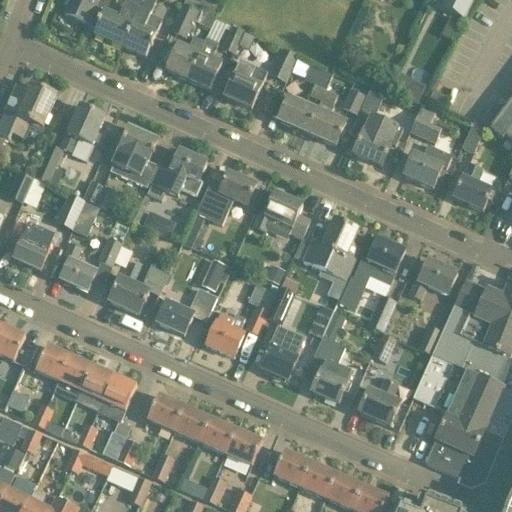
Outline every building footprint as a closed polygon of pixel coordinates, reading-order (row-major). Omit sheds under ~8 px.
[(99,27),(103,16),(104,13),(111,16),(117,2),(112,0),(71,0),(64,17),(96,32),(99,27)] [(99,27),(96,32),(94,37),(123,50),(144,0),(131,0),(128,8),(126,7),(120,20),(111,16),(104,13),(103,16),(99,27)] [(145,60),(162,23),(150,18),(157,0),(144,0),(123,50),(145,60)] [(444,0),(444,2),(465,13),(471,0),(444,0)] [(186,43),(198,15),(182,7),(170,35),(186,43)] [(387,14),(374,8),(358,45),(371,51),(387,14)] [(234,58),(244,35),(232,30),(222,53),(234,58)] [(167,74),(188,84),(207,42),(206,41),(204,45),(193,40),(188,52),(178,48),(167,74)] [(254,40),(251,45),(266,52),(268,47),(254,40)] [(222,68),(211,63),(219,47),(207,42),(188,84),(210,93),(222,68)] [(285,87),(297,60),(281,53),(269,79),(285,87)] [(252,112),(261,91),(267,76),(241,64),(225,100),(252,112)] [(315,70),(309,86),(314,88),(323,92),(330,77),(323,73),(315,70)] [(417,106),(424,89),(397,76),(389,94),(417,106)] [(57,99),(32,88),(28,95),(17,90),(0,127),(0,151),(4,141),(10,144),(13,137),(23,142),(30,126),(42,131),(57,99)] [(320,105),(322,106),(327,94),(323,92),(314,88),(309,100),(320,105)] [(358,120),(367,101),(360,98),(350,93),(344,106),(341,112),(345,114),(358,120)] [(443,110),(447,100),(433,93),(428,103),(443,110)] [(347,127),(329,119),(338,99),(327,94),(322,106),(318,114),(308,137),(337,150),(347,127)] [(370,94),(367,101),(358,120),(350,138),(360,142),(353,157),(381,169),(391,148),(395,150),(403,134),(374,120),(383,100),(370,94)] [(511,99),(490,130),(494,134),(502,140),(504,137),(511,143),(511,99)] [(279,124),(308,137),(318,114),(289,101),(279,124)] [(81,110),(69,136),(66,135),(59,151),(72,157),(79,143),(92,149),(104,120),(81,110)] [(409,136),(435,148),(442,134),(429,128),(434,117),(421,110),(409,136)] [(130,131),(120,153),(110,176),(147,192),(157,169),(148,165),(158,144),(130,131)] [(473,158),(482,136),(470,131),(461,152),(473,158)] [(62,154),(49,148),(35,181),(48,187),(62,154)] [(433,192),(443,172),(446,173),(452,160),(427,149),(422,160),(414,157),(404,179),(433,192)] [(151,189),(146,198),(150,200),(161,205),(165,195),(179,201),(182,194),(196,200),(202,187),(199,186),(208,166),(180,153),(172,172),(160,167),(150,188),(151,189)] [(482,214),(491,194),(476,187),(482,173),(468,166),(462,181),(453,201),(482,214)] [(33,182),(38,171),(32,168),(26,171),(23,178),(33,182)] [(247,209),(257,188),(230,175),(220,197),(208,191),(195,218),(222,230),(233,203),(247,209)] [(23,207),(34,183),(19,177),(8,201),(23,207)] [(91,185),(83,203),(108,214),(116,196),(91,185)] [(71,232),(83,203),(68,196),(54,224),(71,232)] [(302,208),(275,196),(265,218),(259,215),(252,231),(266,236),(267,234),(287,243),(288,238),(302,244),(311,223),(298,217),(302,208)] [(137,227),(150,200),(146,198),(145,198),(142,205),(133,225),(137,227)] [(4,220),(9,208),(0,204),(0,236),(7,221),(4,220)] [(163,221),(150,216),(144,230),(157,236),(163,221)] [(190,252),(190,251),(195,240),(203,224),(194,221),(182,248),(190,252)] [(352,247),(358,233),(334,223),(323,249),(311,244),(302,266),(346,285),(361,252),(352,247)] [(40,274),(49,254),(55,240),(22,225),(15,241),(21,243),(13,262),(40,274)] [(112,272),(122,248),(108,242),(98,265),(112,272)] [(395,277),(405,255),(377,242),(367,263),(361,261),(351,284),(365,290),(374,268),(395,277)] [(88,296),(98,275),(76,265),(82,252),(71,247),(64,262),(69,264),(60,283),(88,296)] [(214,264),(209,274),(222,281),(227,270),(214,264)] [(447,300),(457,277),(428,264),(419,285),(415,283),(408,299),(421,305),(427,291),(447,300)] [(138,318),(148,296),(159,300),(169,278),(143,267),(134,287),(120,281),(109,304),(138,318)] [(285,274),(273,268),(267,282),(279,287),(285,274)] [(511,270),(510,270),(509,271),(511,271),(511,279),(503,301),(465,285),(442,336),(431,359),(511,394),(511,270)] [(266,323),(279,292),(267,287),(265,292),(256,288),(248,306),(255,310),(245,333),(259,340),(266,323)] [(288,315),(295,299),(279,292),(266,323),(282,330),(288,315)] [(193,319),(197,321),(206,325),(217,301),(199,293),(195,302),(189,315),(165,305),(156,326),(184,338),(193,319)] [(383,337),(397,306),(381,299),(367,330),(383,337)] [(314,327),(326,332),(333,316),(321,310),(314,327)] [(338,407),(348,384),(352,376),(337,370),(345,351),(334,346),(345,321),(333,316),(326,332),(309,369),(320,374),(311,394),(338,407)] [(244,337),(239,335),(245,322),(235,318),(233,323),(221,318),(218,326),(216,325),(206,348),(234,360),(244,337)] [(2,329),(0,333),(0,357),(14,364),(25,339),(2,329)] [(417,353),(431,359),(442,336),(428,330),(417,353)] [(287,384),(297,362),(282,355),(288,342),(277,337),(271,351),(270,350),(260,372),(287,384)] [(386,368),(396,344),(382,338),(372,362),(386,368)] [(59,384),(70,359),(47,349),(36,373),(59,384)] [(81,393),(92,369),(70,359),(59,384),(81,393)] [(442,416),(448,402),(465,410),(460,423),(497,440),(511,402),(511,394),(431,359),(412,401),(442,416)] [(92,369),(81,393),(103,403),(114,379),(92,369)] [(120,427),(125,413),(136,389),(114,379),(103,403),(103,404),(97,417),(120,427)] [(389,430),(400,405),(391,402),(397,389),(384,383),(379,396),(369,392),(358,416),(389,430)] [(174,435),(185,410),(159,398),(147,423),(174,435)] [(448,402),(442,416),(447,418),(430,455),(431,455),(426,467),(471,487),(479,484),(497,440),(460,423),(465,410),(448,402)] [(53,414),(40,408),(37,416),(49,422),(53,414)] [(199,447),(210,421),(185,410),(174,435),(199,447)] [(32,428),(45,433),(49,422),(37,416),(32,428)] [(0,444),(13,450),(22,430),(3,421),(0,428),(0,444)] [(225,458),(236,433),(210,421),(199,447),(225,458)] [(98,434),(85,428),(81,436),(94,442),(98,434)] [(42,438),(30,433),(25,442),(38,448),(42,438)] [(236,433),(225,458),(251,470),(262,445),(236,433)] [(76,447),(89,453),(94,442),(81,436),(76,447)] [(113,436),(103,458),(117,464),(126,442),(113,436)] [(25,442),(21,452),(27,454),(33,457),(38,448),(25,442)] [(130,471),(140,449),(126,442),(117,464),(130,471)] [(82,467),(82,468),(91,472),(96,462),(73,452),(69,461),(82,467)] [(16,475),(23,460),(10,454),(3,469),(16,475)] [(299,491),(310,466),(284,454),(273,479),(299,491)] [(169,475),(174,463),(161,457),(156,469),(169,475)] [(69,461),(65,472),(78,477),(82,468),(82,467),(69,461)] [(325,502),(336,477),(310,466),(299,491),(325,502)] [(132,494),(133,493),(138,481),(131,478),(124,475),(114,470),(112,469),(108,480),(106,483),(118,488),(132,494)] [(156,469),(151,481),(164,487),(169,475),(156,469)] [(0,509),(9,492),(15,479),(0,471),(0,509)] [(346,511),(351,511),(362,488),(336,477),(325,502),(346,511)] [(221,498),(226,486),(213,480),(208,492),(221,498)] [(138,481),(133,493),(146,499),(151,487),(138,481)] [(362,488),(351,511),(382,511),(388,500),(362,488)] [(0,511),(25,511),(30,503),(9,492),(0,509),(0,511)] [(208,492),(203,504),(216,509),(221,498),(208,492)] [(133,493),(132,494),(128,505),(141,510),(146,499),(133,493)] [(245,511),(251,500),(238,493),(229,511),(245,511)] [(53,511),(58,503),(49,498),(43,509),(30,503),(25,511),(53,511)] [(455,511),(423,499),(417,511),(409,511),(399,508),(397,511),(455,511)] [(76,511),(58,503),(53,511),(76,511)]
